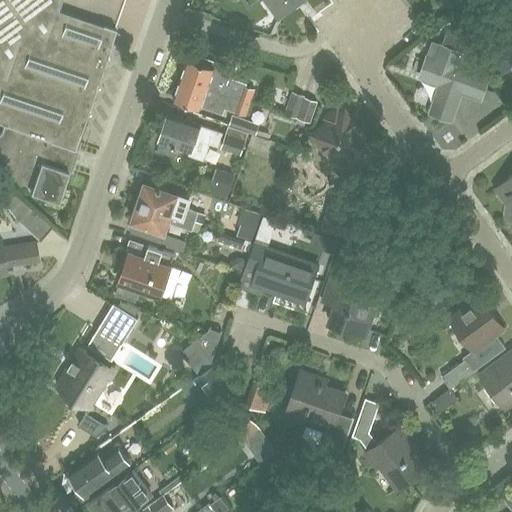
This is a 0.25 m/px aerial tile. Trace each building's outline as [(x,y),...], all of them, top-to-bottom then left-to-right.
[(22,183),(32,186),(30,190),(57,200),(67,170),(115,29),(102,24),(102,25),(56,10),(59,0),(0,0),(0,124),(3,125),(1,133),(0,134),(0,163),(18,186),(22,183)] [(265,0),(278,18),(302,0),(265,0)] [(439,42),(433,58),(426,56),(419,74),(441,82),(430,112),(448,119),(459,90),(479,97),(487,78),(452,29),(445,33),(441,43),(439,42)] [(511,45),(505,50),(502,46),(488,56),(501,74),(511,65),(511,45)] [(228,94),(239,98),(248,101),(253,89),(244,86),(245,82),(225,75),(223,82),(210,77),(214,67),(187,57),(179,77),(228,94)] [(199,107),(200,105),(222,113),(224,107),(234,111),(239,98),(228,94),(179,77),(172,97),(199,107)] [(297,117),(304,96),(304,95),(292,91),(291,92),(287,103),(284,113),(297,117)] [(317,101),(304,96),(297,117),(310,122),(317,101)] [(325,115),(325,118),(327,121),(311,133),(347,181),(379,157),(343,109),(340,112),(337,109),(334,108),(325,115)] [(198,124),(167,113),(158,138),(160,139),(156,149),(172,155),(175,144),(190,149),(188,154),(204,159),(209,143),(218,146),(222,131),(198,124)] [(228,125),(249,133),(256,135),(255,135),(259,123),(232,114),(228,125)] [(241,150),(243,150),(249,133),(228,125),(220,148),(240,154),(241,150)] [(236,175),(217,168),(208,193),(227,200),(236,175)] [(511,174),(493,188),(511,213),(511,174)] [(144,181),(137,201),(194,221),(197,212),(187,208),(191,197),(177,192),(144,181)] [(10,189),(0,197),(0,206),(4,203),(16,220),(39,240),(51,225),(10,189)] [(344,194),(341,203),(328,200),(320,228),(359,240),(371,202),(344,194)] [(146,236),(160,241),(167,221),(191,230),(194,221),(137,201),(131,220),(150,226),(146,236)] [(243,248),(246,239),(220,230),(217,239),(243,248)] [(256,269),(251,283),(301,299),(308,279),(312,280),(317,265),(265,248),(268,237),(257,234),(247,266),(256,269)] [(129,251),(114,293),(135,301),(140,288),(160,295),(160,294),(172,298),(181,269),(170,265),(175,253),(149,244),(149,245),(129,238),(125,249),(129,251)] [(0,270),(4,270),(3,265),(37,260),(34,241),(0,246),(0,270)] [(357,249),(337,242),(334,251),(354,258),(357,249)] [(336,259),(322,300),(335,304),(328,322),(364,334),(378,295),(355,287),(361,268),(336,259)] [(505,347),(496,335),(503,330),(479,297),(450,318),(473,349),(461,357),(463,359),(441,376),(449,388),(505,347)] [(211,359),(221,331),(210,327),(196,340),(211,359)] [(97,328),(87,344),(91,346),(87,351),(80,347),(57,383),(91,405),(99,393),(97,392),(105,379),(107,381),(110,376),(102,371),(106,365),(108,366),(122,344),(97,328)] [(195,339),(179,351),(198,374),(213,362),(211,359),(196,340),(195,339)] [(501,358),(479,374),(504,408),(511,402),(511,363),(508,366),(501,358)] [(238,391),(217,362),(182,388),(202,416),(215,408),(235,393),(238,391)] [(300,370),(285,413),(304,420),(307,411),(329,419),(321,442),(341,449),(353,416),(338,411),(345,392),(317,382),(319,377),(300,370)] [(253,378),(244,404),(245,404),(265,410),(273,385),(253,378)] [(440,411),(456,399),(448,389),(432,400),(440,411)] [(235,393),(215,408),(224,420),(238,438),(241,443),(244,441),(260,429),(261,429),(245,408),(246,407),(245,405),(235,393)] [(381,463),(397,487),(424,467),(407,442),(410,440),(400,426),(378,443),(369,431),(379,401),(365,396),(352,434),(362,438),(370,450),(367,452),(377,466),(381,463)] [(86,492),(124,463),(130,459),(120,447),(105,459),(98,450),(70,472),(86,492)] [(113,511),(124,504),(128,510),(151,492),(133,469),(117,481),(116,480),(91,500),(94,503),(93,508),(96,511),(113,511)] [(165,511),(172,506),(162,493),(136,511),(165,511)] [(195,511),(222,511),(227,508),(219,497),(210,504),(209,502),(195,511)] [(300,511),(293,501),(278,511),(300,511)]
